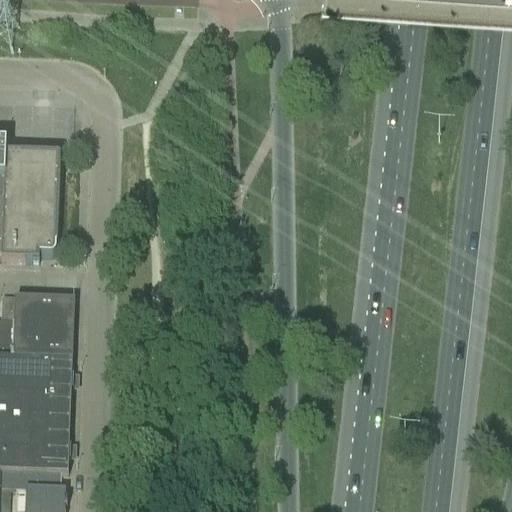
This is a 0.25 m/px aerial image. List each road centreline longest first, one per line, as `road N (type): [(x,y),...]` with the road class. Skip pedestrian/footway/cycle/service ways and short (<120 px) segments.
road 1 (primary): [(434,511),(491,0)]
road 2 (primary): [(414,0),(358,511)]
road 3 (primary): [(273,0),(286,511)]
road 4 (unclassified): [(96,288),(97,92),(80,79),(0,76)]
road 5 (unclassified): [(92,511),(96,288)]
